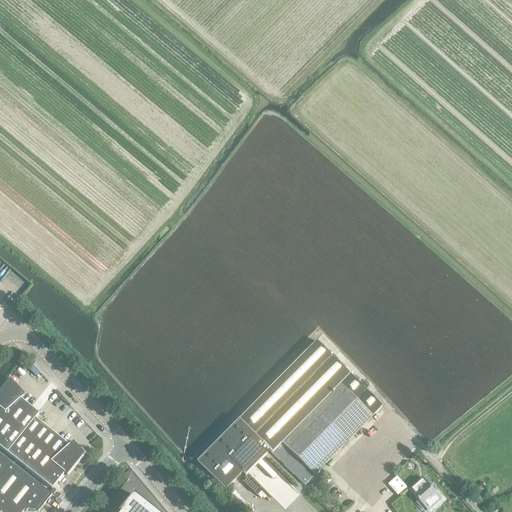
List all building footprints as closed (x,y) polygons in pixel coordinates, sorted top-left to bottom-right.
[(263,444),(272,453),(304,485),(355,434),(382,407),(315,341),(196,463),(224,491),(245,470),(247,471),(261,456),(260,455),(263,452),(259,448),(263,444)] [(0,448),(7,454),(35,419),(39,414),(20,399),(24,396),(9,380),(0,391),(0,448)] [(68,446),(35,419),(7,454),(51,489),(64,474),(67,476),(84,455),(72,442),(68,446)] [(0,480),(12,465),(0,455),(0,480)] [(12,465),(0,480),(0,491),(24,511),(25,511),(26,511),(27,511),(31,511),(33,511),(36,511),(37,511),(38,511),(51,496),(12,465)] [(389,485),(399,496),(408,488),(398,477),(389,485)] [(423,478),(410,490),(424,507),(427,511),(428,511),(433,511),(435,510),(447,500),(437,489),(434,485),(431,487),(423,478)] [(0,511),(23,511),(24,511),(0,491),(0,511)] [(154,511),(132,495),(118,511),(154,511)]
